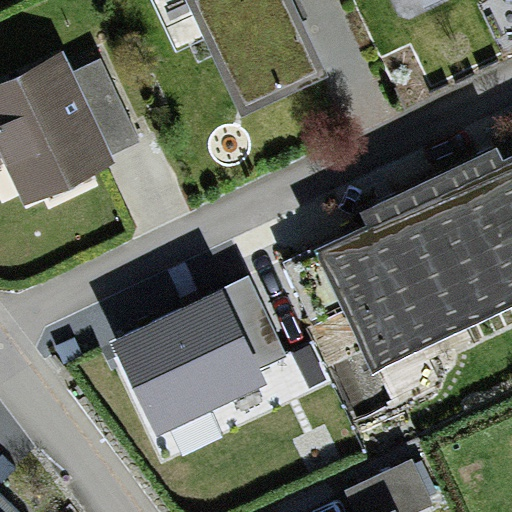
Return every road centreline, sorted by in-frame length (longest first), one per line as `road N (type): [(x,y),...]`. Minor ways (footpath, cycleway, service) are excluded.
road 1 (residential): [(511,82),(0,320)]
road 2 (residential): [(127,511),(0,350)]
